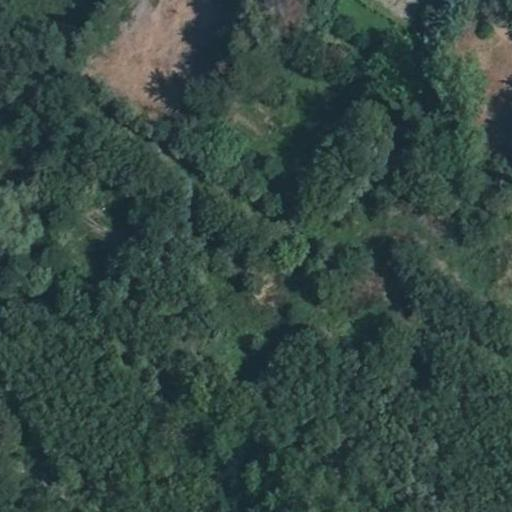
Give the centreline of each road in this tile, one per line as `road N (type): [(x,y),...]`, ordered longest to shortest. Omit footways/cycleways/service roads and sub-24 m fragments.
road 1 (track): [(0,60),(196,190)]
road 2 (track): [(0,254),(199,379)]
